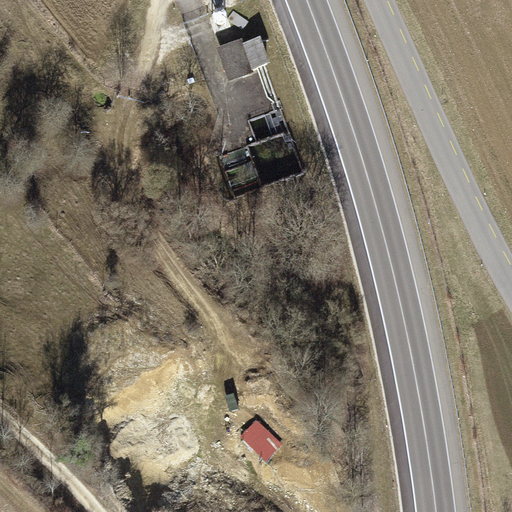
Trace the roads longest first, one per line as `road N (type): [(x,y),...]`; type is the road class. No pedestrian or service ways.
road 1 (trunk): [(310,0),(377,202),(416,365),(439,511)]
road 2 (track): [(172,0),(143,72),(123,161),(138,220),(223,336),(221,390)]
road 3 (primary): [(383,0),(511,272)]
road 4 (track): [(93,511),(29,433),(0,412)]
